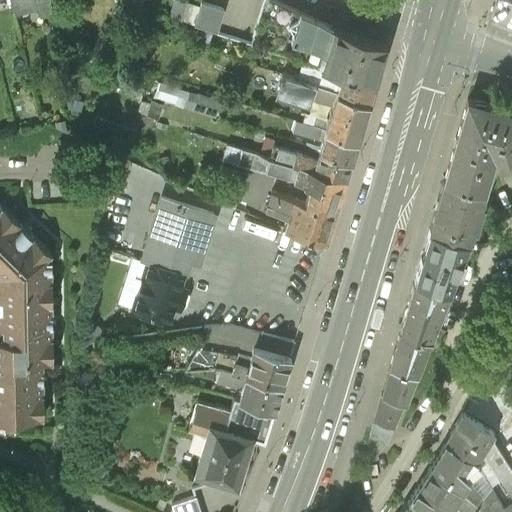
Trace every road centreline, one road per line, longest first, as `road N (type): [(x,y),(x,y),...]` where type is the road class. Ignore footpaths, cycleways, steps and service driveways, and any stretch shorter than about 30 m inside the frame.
road 1 (primary): [(430,33),(324,402),(282,511)]
road 2 (residential): [(511,221),(452,343),(459,370),(447,397),(369,511)]
